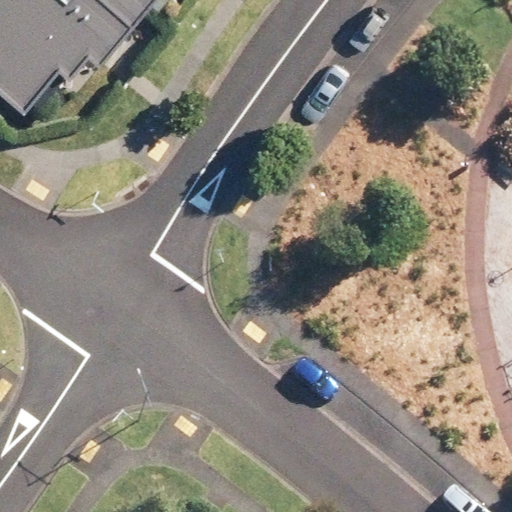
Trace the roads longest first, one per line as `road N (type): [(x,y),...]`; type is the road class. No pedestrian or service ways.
road 1 (residential): [(332,0),(148,256),(127,308)]
road 2 (residential): [(127,308),(360,511)]
road 3 (residential): [(127,308),(0,480)]
road 4 (residential): [(0,224),(127,308)]
